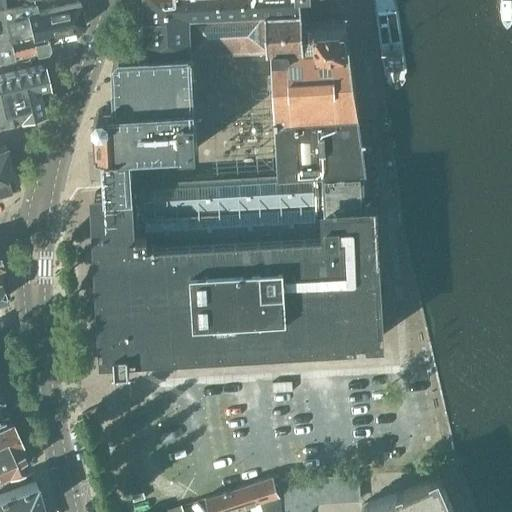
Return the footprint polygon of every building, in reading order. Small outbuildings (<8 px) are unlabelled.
[(53,0),(37,0),(35,1),(36,9),(55,5),(53,0)] [(145,0),(146,10),(142,10),(143,31),(147,31),(148,53),(120,54),(114,61),(115,83),(114,83),(115,108),(102,108),(99,109),(97,111),(95,114),(95,117),(97,153),(98,153),(100,153),(100,152),(104,152),(104,158),(103,158),(105,191),(95,191),(105,353),(115,352),(116,364),(153,362),(152,350),(356,338),(356,339),(369,338),(369,337),(381,336),(374,204),(365,205),(363,168),(366,168),(358,113),(348,45),(349,45),(345,20),(316,22),(316,23),(303,23),(301,0),(145,0)] [(36,9),(35,1),(0,6),(0,60),(14,57),(46,50),(48,46),(46,35),(44,28),(40,28),(37,12),(36,9)] [(80,3),(37,12),(40,28),(44,28),(46,35),(71,30),(81,28),(84,24),(80,3)] [(0,121),(4,121),(4,123),(25,131),(38,116),(37,113),(42,111),(36,87),(46,85),(41,65),(0,74),(0,121)] [(0,188),(16,184),(5,145),(0,146),(0,188)] [(20,445),(9,421),(0,425),(0,474),(27,462),(26,459),(28,458),(30,453),(27,447),(22,444),(20,445)] [(236,508),(259,500),(263,511),(305,511),(305,501),(360,498),(359,474),(279,479),(279,473),(206,497),(211,511),(222,511),(226,511),(228,511),(229,511),(235,510),(236,508)] [(158,481),(162,499),(197,493),(194,475),(158,481)] [(453,511),(438,475),(404,490),(397,492),(362,503),(364,511),(453,511)] [(0,511),(33,511),(40,510),(42,509),(41,507),(41,508),(35,483),(34,481),(33,482),(0,494),(0,511)]
